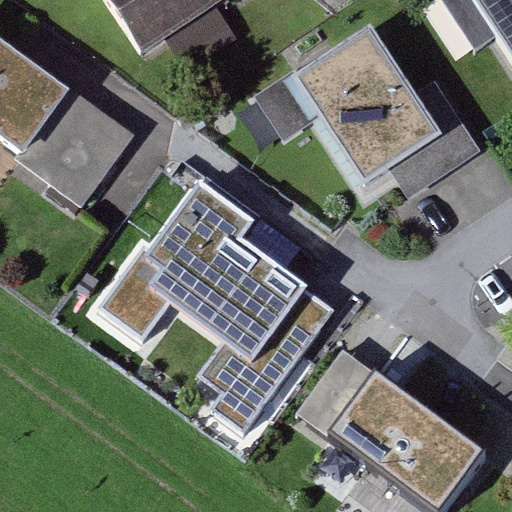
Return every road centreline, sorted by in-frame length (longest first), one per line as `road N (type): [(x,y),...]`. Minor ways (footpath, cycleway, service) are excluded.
road 1 (residential): [(400,317),(57,49)]
road 2 (residential): [(511,424),(400,317)]
road 3 (residential): [(511,227),(400,317)]
